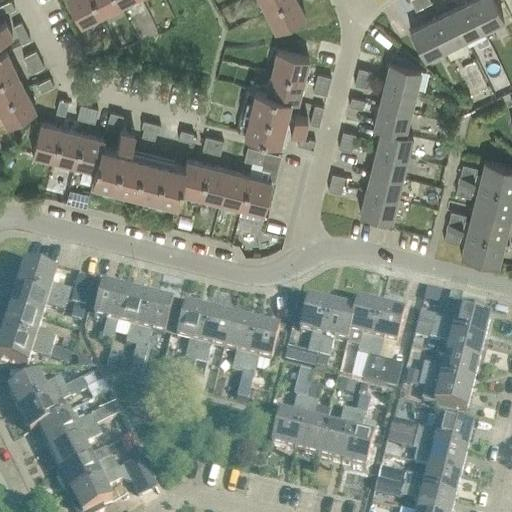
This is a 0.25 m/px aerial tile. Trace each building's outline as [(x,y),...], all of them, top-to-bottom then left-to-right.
[(5,3),(8,10),(9,12),(16,9),(11,0),(5,3)] [(101,14),(94,0),(69,0),(82,24),(101,14)] [(121,4),(118,0),(94,0),(101,14),(121,4)] [(286,0),(260,0),(266,10),(286,0)] [(305,15),(297,0),(286,0),(266,10),(276,30),(305,15)] [(424,6),(420,0),(411,0),(416,10),(424,6)] [(484,29),(470,0),(450,10),(464,39),(484,29)] [(494,0),(470,0),(484,29),(504,20),(494,0)] [(8,10),(5,3),(0,5),(0,12),(0,13),(8,10)] [(464,39),(450,10),(430,20),(445,49),(464,39)] [(445,49),(430,20),(410,30),(425,59),(445,49)] [(14,26),(17,32),(25,28),(22,22),(14,26)] [(28,34),(25,28),(17,32),(20,38),(28,34)] [(31,40),(28,34),(20,38),(23,44),(31,40)] [(24,57),(28,65),(41,59),(36,50),(24,57)] [(304,79),(309,58),(277,50),(272,71),(304,79)] [(7,51),(0,53),(0,79),(17,71),(7,51)] [(45,67),(41,59),(28,65),(32,74),(45,67)] [(416,91),(421,69),(390,62),(384,83),(416,91)] [(370,79),(372,71),(359,68),(357,76),(370,79)] [(0,103),(26,90),(17,71),(0,79),(0,103)] [(298,101),(304,79),(272,71),(267,92),(291,98),(291,99),(298,101)] [(330,86),(332,77),(318,74),(316,82),(330,86)] [(368,88),(370,79),(357,76),(355,85),(368,88)] [(42,93),(54,86),(50,78),(38,84),(42,93)] [(327,95),(330,86),(316,82),(314,92),(327,95)] [(410,112),(416,91),(384,83),(379,104),(410,112)] [(280,140),(291,99),(291,98),(267,92),(248,87),(237,130),(280,140)] [(36,109),(26,90),(0,103),(0,110),(7,124),(36,109)] [(352,98),(350,106),(362,109),(365,101),(352,98)] [(65,115),(69,102),(60,99),(56,113),(65,115)] [(405,133),(410,112),(379,104),(374,125),(413,135),(405,133)] [(86,121),(90,107),(81,105),(78,118),(86,121)] [(322,117),(324,107),(315,105),(313,114),(322,117)] [(95,123),(99,109),(90,107),(86,121),(95,123)] [(115,123),(117,114),(111,112),(108,121),(115,123)] [(121,124),(124,115),(117,114),(115,123),(121,124)] [(319,126),(322,117),(313,114),(310,124),(319,126)] [(151,129),(152,123),(144,120),(142,127),(144,128),(151,129)] [(54,159),(62,127),(41,122),(33,154),(54,159)] [(160,132),(161,125),(152,123),(151,129),(157,131),(160,132)] [(408,156),(413,135),(374,125),(374,126),(381,128),(376,149),(408,156)] [(75,164),(83,132),(62,127),(54,159),(75,164)] [(148,138),(151,129),(144,128),(142,136),(148,138)] [(155,140),(157,131),(151,129),(148,138),(155,140)] [(185,141),(188,132),(181,130),(179,139),(185,141)] [(354,143),(356,135),(343,131),(341,140),(354,143)] [(102,145),(103,146),(105,138),(83,132),(75,164),(95,169),(96,170),(102,145)] [(192,142),(194,133),(188,132),(185,141),(192,142)] [(211,152),(215,138),(206,136),(203,150),(211,152)] [(220,154),(224,141),(215,138),(211,152),(220,154)] [(309,138),(308,141),(307,148),(314,149),(316,140),(309,138)] [(307,148),(308,141),(300,139),(298,145),(307,148)] [(352,151),(354,143),(341,140),(339,148),(352,151)] [(185,167),(103,146),(102,145),(96,170),(95,169),(91,188),(175,209),(180,191),(179,191),(185,167)] [(253,163),(257,149),(248,146),(244,160),(253,163)] [(262,165),(265,151),(257,149),(253,163),(262,165)] [(402,178),(408,156),(376,149),(371,170),(402,178)] [(278,154),(265,151),(262,165),(275,168),(278,154)] [(201,196),(209,164),(187,159),(185,167),(179,191),(180,191),(201,196)] [(511,191),(511,166),(485,159),(479,183),(511,191)] [(222,201),(230,170),(209,164),(201,196),(222,201)] [(475,179),(478,168),(463,164),(460,176),(475,179)] [(242,207),(251,175),(230,170),(222,201),(242,207)] [(397,199),(402,178),(371,170),(365,191),(397,199)] [(343,185),(345,177),(333,174),(331,182),(343,185)] [(263,212),(271,180),(251,175),(242,207),(263,212)] [(470,197),(473,185),(459,181),(456,193),(470,197)] [(341,194),(343,185),(331,182),(329,191),(341,194)] [(510,216),(511,208),(511,191),(479,183),(473,207),(510,216)] [(392,220),(397,199),(365,191),(360,212),(392,220)] [(86,207),(89,196),(78,193),(75,204),(86,207)] [(504,240),(510,216),(473,207),(467,231),(504,240)] [(463,226),(466,215),(451,211),(449,223),(463,226)] [(459,244),(462,232),(447,228),(444,240),(459,244)] [(498,264),(504,240),(467,231),(461,254),(498,264)] [(24,266),(17,289),(67,305),(71,294),(53,289),(57,276),(24,266)] [(78,281),(72,307),(86,310),(92,285),(78,281)] [(117,327),(126,294),(102,288),(94,321),(107,324),(102,342),(113,345),(118,327),(117,327)] [(64,316),(67,305),(17,289),(10,312),(42,323),(46,310),(64,316)] [(136,351),(149,300),(126,294),(117,327),(118,327),(130,330),(125,348),(136,351)] [(450,296),(448,303),(459,306),(458,312),(480,317),(483,304),(450,296)] [(141,379),(147,354),(152,335),(165,339),(173,306),(149,300),(136,351),(133,365),(130,376),(141,379)] [(319,359),(331,308),(307,302),(299,335),(312,338),(308,356),(319,359)] [(368,361),(381,310),(357,304),(354,313),(355,314),(349,337),(350,337),(362,340),(357,358),(368,361)] [(355,314),(354,313),(331,308),(319,359),(328,361),(329,362),(334,343),(347,347),(350,337),(349,337),(355,314)] [(193,378),(196,366),(209,315),(185,309),(176,342),(189,345),(178,389),(189,391),(193,378)] [(402,369),(379,364),(383,345),(396,349),(405,316),(381,310),(368,361),(363,383),(397,392),(402,369)] [(38,335),(42,323),(10,312),(2,336),(53,351),(56,341),(38,335)] [(436,320),(435,322),(433,331),(484,344),(490,320),(480,317),(458,312),(454,325),(436,320)] [(224,353),(232,321),(209,315),(196,366),(207,369),(211,350),(224,353)] [(433,331),(435,322),(419,318),(417,327),(433,331)] [(243,378),(256,326),(232,321),(224,353),(236,356),(232,375),(243,378)] [(248,403),(254,380),(258,362),(271,365),(279,332),(256,326),(243,378),(237,401),(248,403)] [(433,331),(417,327),(414,338),(430,342),(433,331)] [(478,367),(484,344),(433,331),(430,342),(449,347),(446,359),(478,367)] [(49,362),(53,351),(2,336),(0,343),(0,360),(27,369),(31,356),(49,362)] [(72,354),(74,346),(64,343),(61,352),(72,354)] [(71,357),(53,351),(49,362),(68,368),(71,357)] [(304,358),(302,368),(314,370),(316,361),(304,358)] [(328,361),(319,359),(316,369),(325,371),(328,361)] [(473,391),(478,367),(446,359),(442,372),(424,367),(421,378),(473,391)] [(118,362),(109,360),(106,373),(115,375),(118,362)] [(90,365),(77,361),(78,371),(90,370),(90,365)] [(130,376),(133,365),(122,362),(118,376),(129,379),(130,376)] [(204,381),(207,369),(196,366),(193,378),(204,381)] [(419,389),(421,378),(410,375),(407,386),(419,389)] [(19,415),(66,391),(61,381),(44,389),(38,378),(8,393),(19,415)] [(467,415),(473,391),(421,378),(419,389),(425,390),(422,403),(467,415)] [(351,397),(354,386),(347,384),(340,382),(337,394),(351,397)] [(66,391),(71,401),(86,393),(81,383),(66,391)] [(297,386),(294,399),(307,402),(310,389),(297,386)] [(361,387),(359,395),(367,397),(369,389),(361,387)] [(311,390),(307,403),(318,406),(322,393),(311,390)] [(71,401),(66,391),(19,415),(30,437),(39,432),(38,432),(60,421),(54,410),(71,401)] [(356,409),(366,412),(369,400),(359,398),(356,409)] [(307,403),(296,401),(292,419),(279,416),(271,448),(295,454),(307,403)] [(326,428),(327,428),(330,414),(317,411),(318,406),(307,403),(295,454),(318,460),(326,428)] [(49,453),(96,430),(118,419),(113,409),(75,428),(68,416),(60,421),(38,432),(39,432),(49,453)] [(342,466),(354,415),(343,412),(339,431),(327,428),(326,428),(318,460),(342,466)] [(365,418),(354,415),(342,466),(365,472),(374,439),(361,436),(365,418)] [(418,431),(416,442),(467,455),(473,431),(440,422),(437,435),(418,431)] [(403,424),(401,434),(412,437),(414,427),(403,424)] [(102,440),(96,430),(49,453),(60,475),(91,460),(85,448),(102,440)] [(126,458),(138,452),(131,438),(119,444),(126,458)] [(403,438),(400,449),(413,453),(416,442),(411,440),(403,438)] [(428,470),(461,478),(467,455),(416,442),(413,453),(417,454),(414,466),(428,470)] [(71,497),(118,473),(113,463),(112,463),(106,452),(91,460),(60,475),(57,477),(63,490),(67,488),(71,497)] [(138,464),(124,471),(135,493),(149,485),(138,464)] [(455,502),(461,478),(428,470),(425,482),(407,478),(404,489),(455,502)] [(381,471),(378,482),(387,484),(390,474),(381,471)] [(118,473),(71,497),(75,505),(72,506),(72,508),(73,508),(74,511),(102,511),(101,509),(112,503),(129,495),(123,483),(118,473)] [(375,493),(388,496),(391,485),(378,482),(375,493)] [(452,511),(455,502),(404,489),(401,500),(419,504),(417,511),(452,511)]
